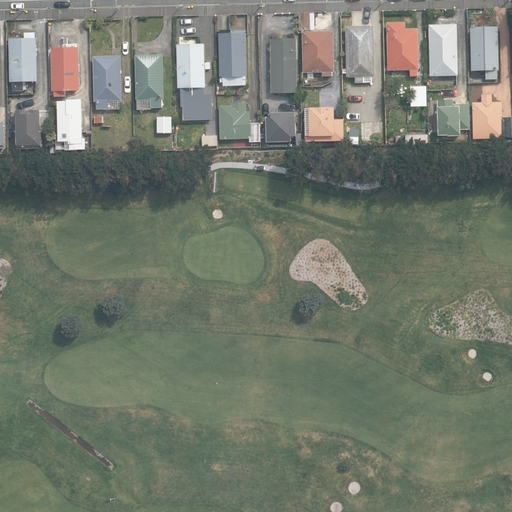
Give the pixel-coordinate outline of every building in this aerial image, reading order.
[(300,30),(311,30),(311,25),(316,25),(315,12),(300,13),(300,30)] [(411,69),(411,76),(418,76),(418,70),(420,70),(419,28),(406,29),(406,22),(388,22),(389,70),(411,69)] [(458,25),(429,25),(430,77),(458,76),(458,25)] [(356,77),(356,83),(365,83),(365,81),(373,81),(373,76),(375,76),(374,26),(347,26),(348,77),(356,77)] [(486,70),(486,79),(498,79),(498,70),(500,70),(499,26),(471,27),(472,70),(486,70)] [(224,83),(224,86),(246,85),(246,76),(248,76),(247,33),(232,33),(232,30),(221,30),(221,33),(219,33),(220,77),(224,77),(224,78),(221,78),(221,83),(224,83)] [(323,72),(323,76),(333,76),(333,72),(335,72),(334,31),(303,32),(304,73),(323,72)] [(13,81),(13,91),(24,91),(24,81),(37,82),(37,38),(35,38),(35,32),(25,32),(25,37),(11,37),(11,81),(13,81)] [(272,39),(272,93),(298,93),(297,39),(272,39)] [(182,96),(182,105),(194,105),(193,96),(205,96),(205,87),(207,87),(206,61),(216,60),(215,41),(204,41),(204,44),(178,45),(179,88),(183,88),(183,96),(182,96)] [(78,47),(78,44),(65,44),(65,48),(52,48),(52,91),(55,91),(55,97),(66,96),(66,91),(80,91),(79,47),(78,47)] [(98,101),(98,109),(108,109),(108,101),(123,100),(122,55),(95,55),(96,101),(98,101)] [(152,100),(152,108),(158,107),(163,107),(163,99),(165,99),(164,55),(158,55),(136,55),(137,100),(152,100)] [(411,86),(412,106),(428,106),(427,86),(411,86)] [(473,102),(474,139),(504,138),(504,137),(511,136),(511,118),(511,117),(503,117),(503,102),(493,102),(493,94),(482,94),(482,102),(473,102)] [(448,135),(449,136),(462,135),(461,129),(471,129),(470,103),(454,104),(454,99),(438,100),(439,136),(448,135)] [(84,138),(83,100),(69,100),(69,101),(59,101),(60,140),(57,140),(57,147),(52,147),(52,153),(59,153),(59,149),(87,149),(87,138),(84,138)] [(250,139),(250,142),(261,141),(260,123),(251,124),(251,111),(248,111),(247,102),(231,103),(232,105),(220,105),(220,139),(250,139)] [(305,135),(305,141),(345,141),(344,119),(336,119),(335,107),(311,106),(311,107),(306,108),(306,135),(305,135)] [(18,132),(18,150),(43,150),(43,132),(41,132),(41,110),(31,110),(30,111),(15,111),(16,132),(18,132)] [(267,117),(267,142),(292,141),(292,136),(297,136),(297,112),(272,112),(272,117),(267,117)] [(158,133),(173,133),(173,117),(158,117),(158,133)] [(361,122),(362,142),(384,141),(383,121),(361,122)] [(406,134),(406,144),(429,144),(429,134),(406,134)]
